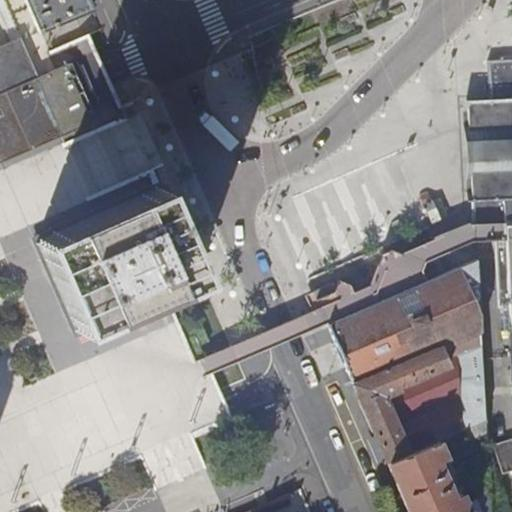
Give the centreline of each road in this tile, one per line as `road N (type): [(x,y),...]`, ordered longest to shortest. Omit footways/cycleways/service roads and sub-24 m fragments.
road 1 (residential): [(213,186),(328,450)]
road 2 (secondary): [(438,28),(324,139),(213,186)]
road 3 (residential): [(156,511),(190,497),(220,496),(328,450)]
road 4 (secondary): [(158,45),(213,186)]
